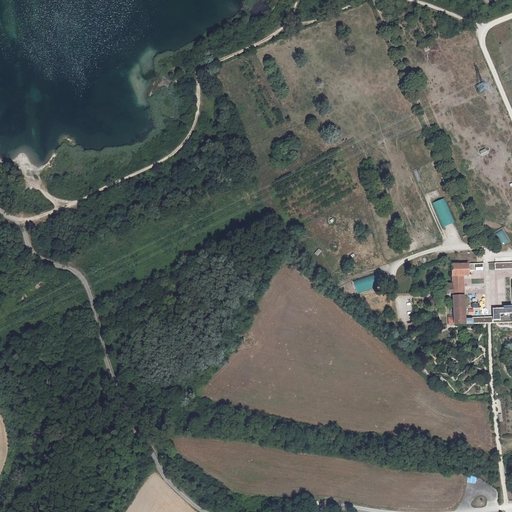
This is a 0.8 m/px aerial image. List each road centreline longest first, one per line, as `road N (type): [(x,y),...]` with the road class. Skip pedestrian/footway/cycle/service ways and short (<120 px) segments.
road 1 (track): [(511,254),(483,248),(374,0)]
road 2 (track): [(500,462),(488,305),(478,284)]
